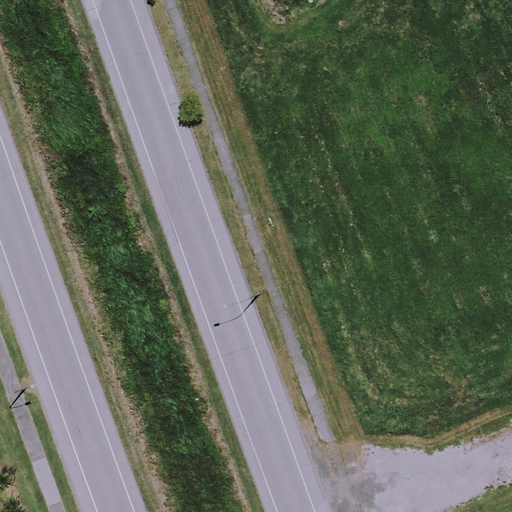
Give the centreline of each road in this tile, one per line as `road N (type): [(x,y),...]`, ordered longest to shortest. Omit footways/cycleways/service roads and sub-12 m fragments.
road 1 (tertiary): [(112,0),(298,511)]
road 2 (tertiary): [(115,511),(0,192)]
